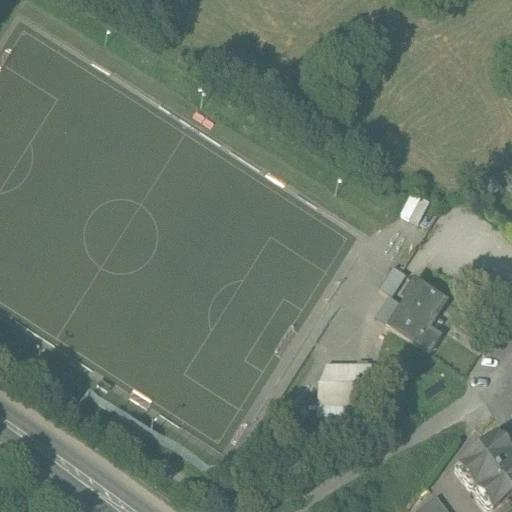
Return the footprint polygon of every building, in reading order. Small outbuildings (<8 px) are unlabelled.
[(379,289),(390,296),(405,276),(394,268),(379,289)] [(447,305),(415,283),(404,299),(408,301),(389,328),(429,355),(440,339),(428,331),(447,305)] [(320,362),(319,405),(369,405),(369,362),(320,362)] [(458,470),(490,511),(492,511),(511,497),(511,465),(511,466),(507,461),(510,459),(496,441),(458,470)] [(441,511),(435,503),(422,511),(441,511)]
